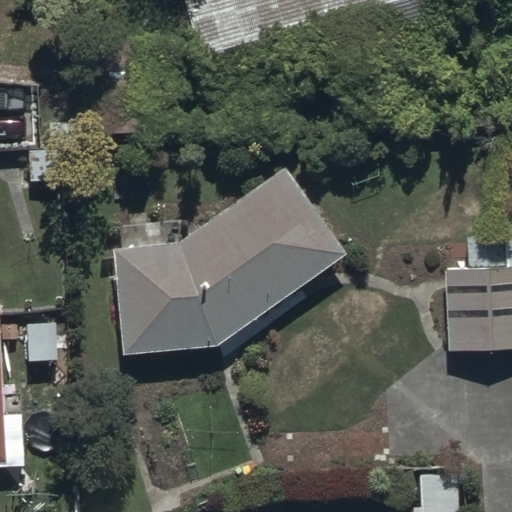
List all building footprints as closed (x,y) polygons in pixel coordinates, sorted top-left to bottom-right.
[(446,34),(435,0),(191,0),(221,100),(446,34)] [(189,121),(187,32),(76,34),(77,122),(189,121)] [(123,342),(219,335),(349,242),(285,154),(179,230),(116,236),(123,342)] [(447,260),(449,343),(511,341),(511,234),(507,235),(508,257),(490,258),(489,228),(468,229),(469,259),(447,260)] [(0,457),(22,457),(21,403),(7,403),(0,279),(0,457)] [(466,511),(467,511),(463,511),(460,511),(460,467),(417,467),(418,510),(413,510),(413,511),(466,511)]
